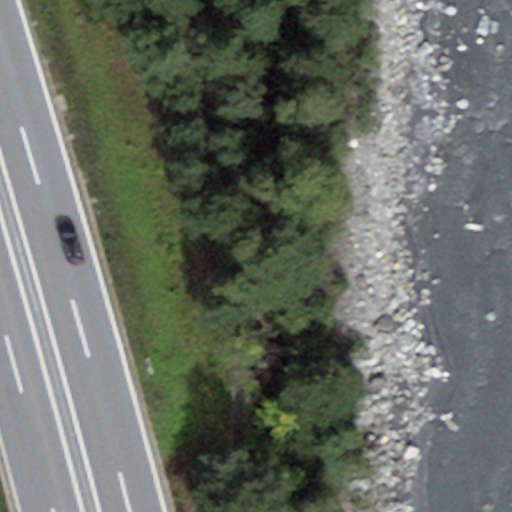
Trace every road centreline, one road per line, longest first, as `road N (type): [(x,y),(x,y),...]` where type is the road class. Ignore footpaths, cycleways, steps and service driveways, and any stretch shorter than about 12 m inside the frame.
road 1 (trunk): [(125,511),(0,67)]
road 2 (trunk): [(0,333),(49,511)]
